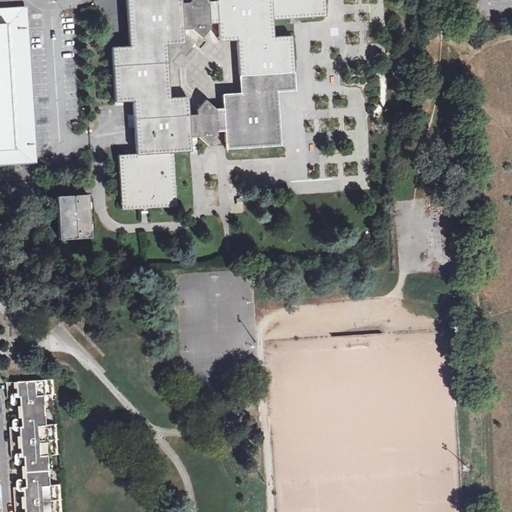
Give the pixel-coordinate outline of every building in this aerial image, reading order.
[(112,47),(115,101),(133,101),(137,154),(119,155),(123,209),(142,208),(148,208),(176,206),(174,152),(191,151),(190,133),(198,133),(198,137),(208,145),(217,136),(217,131),(225,131),(226,148),(280,145),(277,91),(295,91),(293,69),(291,37),(274,37),(273,20),(326,16),(324,0),(216,0),(217,5),(208,5),(208,3),(205,0),(192,0),(190,2),(190,7),(182,7),(181,0),(127,0),(130,46),(112,47)] [(0,165),(33,163),(23,7),(0,8),(0,165)] [(345,87),(347,131),(367,130),(364,86),(345,87)] [(369,168),(325,170),(326,190),(370,188),(369,168)] [(89,212),(88,194),(57,195),(60,240),(91,237),(89,212)] [(22,397),(23,426),(10,427),(11,457),(25,456),(27,486),(13,487),(14,511),(59,511),(58,484),(48,485),(47,455),(56,455),(54,425),(45,425),(43,396),(53,395),(51,380),(7,382),(8,397),(22,397)] [(460,511),(457,464),(452,461),(445,474),(431,466),(432,494),(427,489),(419,503),(416,501),(416,511),(413,511),(408,509),(406,511),(402,511),(402,504),(398,511),(460,511)]
